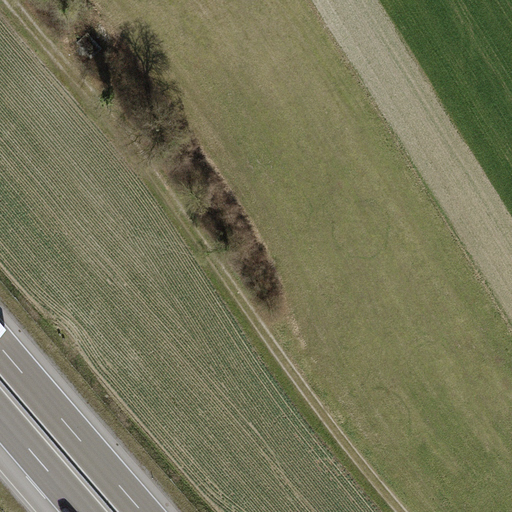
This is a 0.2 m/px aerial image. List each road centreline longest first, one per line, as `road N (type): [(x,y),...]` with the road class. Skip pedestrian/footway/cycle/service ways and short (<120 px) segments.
road 1 (track): [(15,0),(116,114),(343,444),(401,511)]
road 2 (motorway): [(144,511),(0,344)]
road 3 (motorway): [(0,415),(83,511)]
